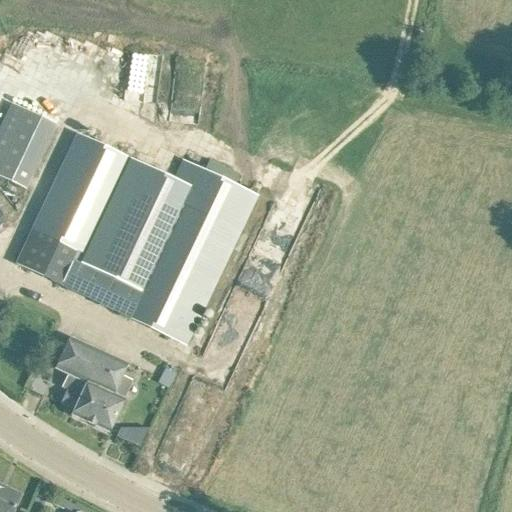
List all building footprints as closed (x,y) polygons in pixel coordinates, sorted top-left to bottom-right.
[(131,68),(149,68),(148,53),(131,54),(131,68)] [(0,177),(26,189),(56,124),(10,103),(0,123),(0,177)] [(174,178),(78,133),(16,265),(186,345),(241,230),(258,196),(183,160),(174,178)] [(72,416),(109,433),(133,380),(123,375),(128,365),(69,338),(55,369),(68,375),(62,387),(67,389),(60,404),(74,411),(72,416)] [(0,511),(12,511),(20,495),(0,486),(0,511)] [(71,511),(46,500),(46,501),(68,511),(71,511)]
